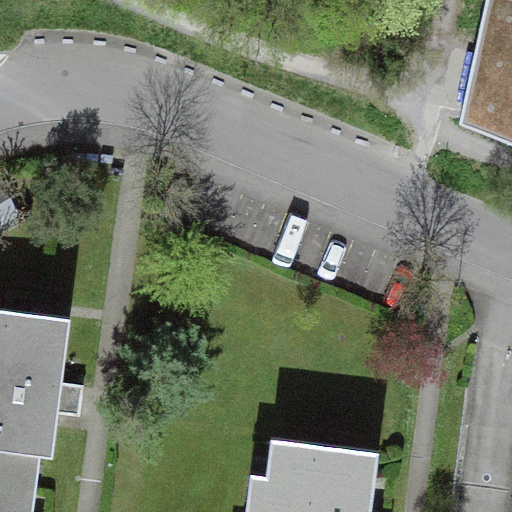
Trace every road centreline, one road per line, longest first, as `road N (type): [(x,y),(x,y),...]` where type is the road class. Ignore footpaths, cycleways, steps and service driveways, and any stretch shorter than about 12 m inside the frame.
road 1 (residential): [(511,250),(150,99),(71,83),(0,94)]
road 2 (track): [(428,119),(373,85),(130,0)]
